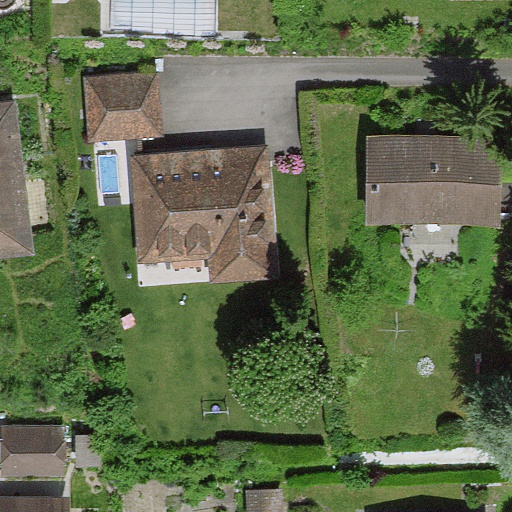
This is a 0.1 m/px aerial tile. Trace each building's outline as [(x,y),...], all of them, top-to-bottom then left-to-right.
[(155,73),(80,78),(85,138),(159,133),(155,73)] [(15,117),(0,117),(0,257),(20,257),(15,117)] [(263,151),(128,158),(134,278),(269,272),(263,151)] [(492,154),(371,157),(372,245),(494,243),(492,154)] [(61,430),(3,431),(4,471),(62,471),(61,430)] [(67,511),(67,496),(0,497),(0,511),(67,511)]
